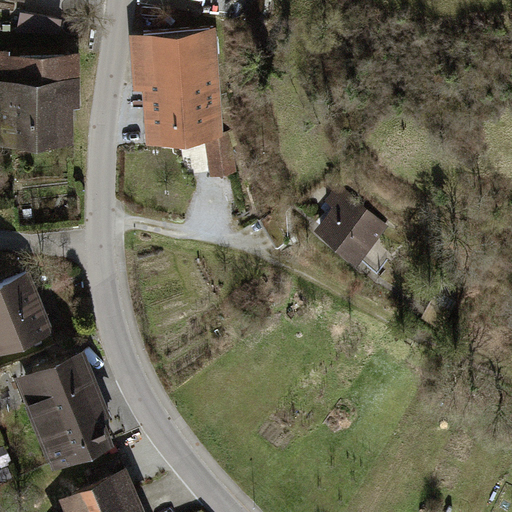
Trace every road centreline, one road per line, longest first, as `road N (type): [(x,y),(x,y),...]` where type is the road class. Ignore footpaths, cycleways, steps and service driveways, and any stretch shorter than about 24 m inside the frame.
road 1 (residential): [(101,244),(115,334),(141,398),(228,511)]
road 2 (residential): [(100,221),(243,242),(317,278)]
road 3 (residential): [(122,0),(102,135),(100,221)]
